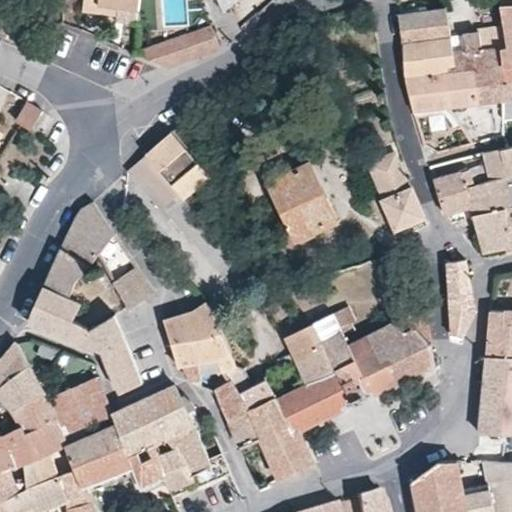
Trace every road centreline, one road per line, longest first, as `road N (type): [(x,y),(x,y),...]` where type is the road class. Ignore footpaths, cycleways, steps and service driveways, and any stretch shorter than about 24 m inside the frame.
road 1 (residential): [(94,167),(116,220),(168,286),(167,301),(144,325),(161,368),(175,377)]
road 2 (residential): [(118,146),(236,58),(279,15),(315,0)]
road 3 (residential): [(3,320),(98,358),(118,402),(175,377)]
road 4 (residential): [(3,320),(67,194),(94,167)]
road 5 (residential): [(175,377),(205,401),(258,511)]
road 6 (residential): [(0,62),(88,109),(118,146)]
road 7 (residential): [(258,511),(391,468)]
